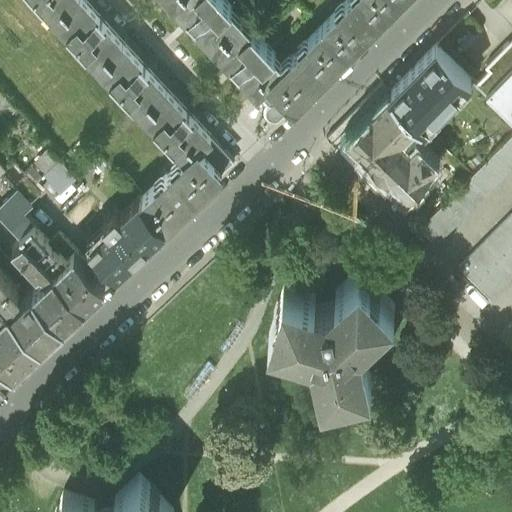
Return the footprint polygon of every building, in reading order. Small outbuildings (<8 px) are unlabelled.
[(43,0),(54,12),(66,0),(43,0)] [(124,36),(90,0),(66,0),(54,12),(97,60),(124,36)] [(174,0),(212,41),(241,14),(228,0),(174,0)] [(344,0),(322,22),(350,50),(400,0),(344,0)] [(283,61),(241,14),(212,41),(254,87),(266,78),(283,61)] [(294,106),(350,50),(322,22),(283,61),(266,78),(291,103),(294,106)] [(97,60),(141,108),(167,84),(124,36),(97,60)] [(511,36),(487,61),(493,67),(477,82),(484,89),(511,116),(511,36)] [(473,77),(437,42),(391,90),(419,118),(427,124),(473,77)] [(291,103),(266,78),(254,87),(268,100),(266,103),(265,108),(266,112),(270,115),(276,116),(280,114),(291,103)] [(211,133),(167,84),(141,108),(185,157),(199,144),(211,133)] [(419,118),(391,90),(347,135),(407,191),(438,158),(419,139),(413,146),(402,134),(419,118)] [(199,144),(220,169),(233,157),(211,133),(199,144)] [(511,133),(421,224),(439,242),(511,168),(511,133)] [(220,169),(199,144),(185,157),(140,197),(165,226),(224,173),(220,169)] [(0,208),(22,233),(36,219),(27,209),(47,191),(37,179),(16,157),(7,165),(0,157),(0,208)] [(108,219),(89,236),(118,268),(165,226),(140,197),(135,193),(121,206),(116,201),(102,213),(108,219)] [(511,277),(511,211),(460,264),(493,297),(511,277)] [(22,233),(84,297),(107,275),(54,220),(45,229),(36,219),(22,233)] [(32,285),(63,317),(84,297),(22,233),(14,241),(45,273),(32,285)] [(0,291),(41,336),(63,317),(32,285),(25,292),(0,265),(0,291)] [(322,388),(371,376),(361,333),(394,302),(359,265),(335,287),(338,291),(333,296),(327,297),(321,298),(313,296),(314,292),(283,283),(269,331),(312,344),(322,388)] [(0,345),(16,362),(41,336),(0,291),(0,345)] [(511,355),(511,319),(493,338),(511,356),(511,355)] [(0,377),(16,362),(0,345),(0,377)] [(94,498),(63,489),(55,511),(168,511),(173,508),(139,471),(115,493),(118,496),(111,502),(106,503),(101,505),(93,502),(94,498)]
